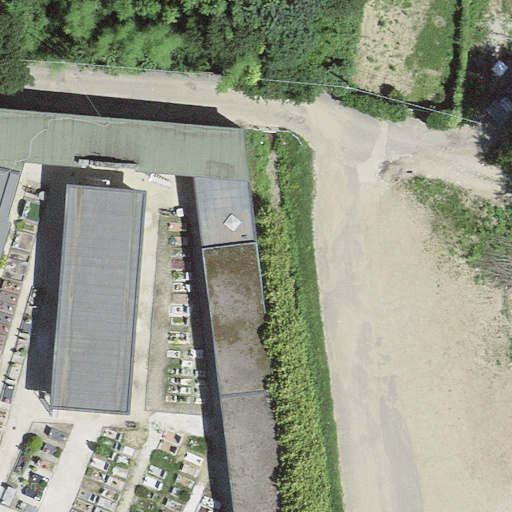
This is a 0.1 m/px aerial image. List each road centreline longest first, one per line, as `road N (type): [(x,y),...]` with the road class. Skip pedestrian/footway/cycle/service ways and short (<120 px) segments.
road 1 (residential): [(364,511),(330,152)]
road 2 (residential): [(330,152),(302,111),(0,90)]
road 3 (unclassified): [(511,165),(447,152),(330,152)]
